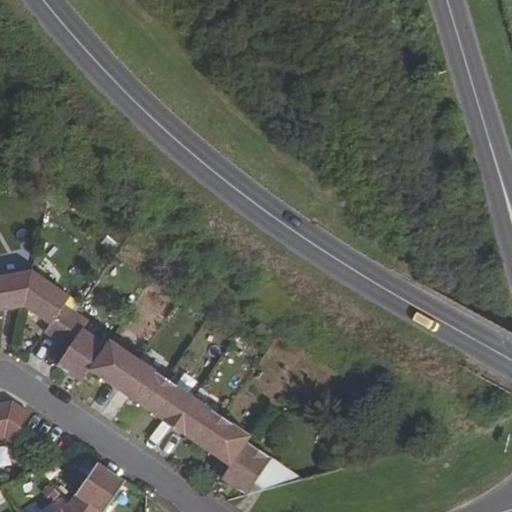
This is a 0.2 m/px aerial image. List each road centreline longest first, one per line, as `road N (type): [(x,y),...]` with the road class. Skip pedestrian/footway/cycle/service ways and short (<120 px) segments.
road 1 (tertiary): [(44,0),(141,108),(236,188),(396,296),(511,360)]
road 2 (residential): [(196,511),(0,371)]
road 3 (residential): [(448,0),(511,217)]
